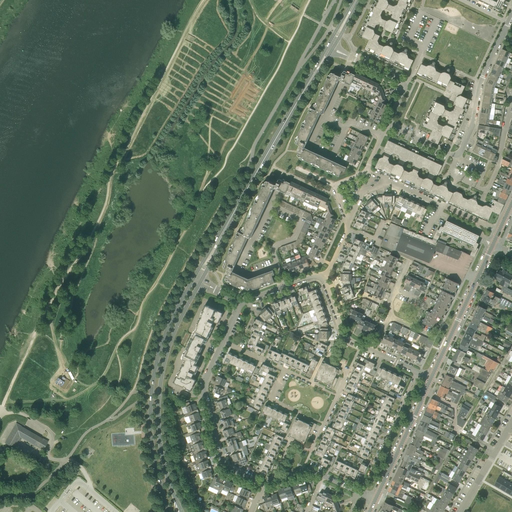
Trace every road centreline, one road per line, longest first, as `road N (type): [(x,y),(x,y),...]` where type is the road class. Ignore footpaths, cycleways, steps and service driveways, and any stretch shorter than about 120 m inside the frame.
road 1 (secondary): [(193,278),(152,380),(151,435),(169,511)]
road 2 (secondary): [(180,511),(164,465),(158,405),(176,327),(200,282)]
road 3 (secondary): [(219,237),(329,48)]
road 4 (residential): [(271,484),(292,440),(312,449),(348,369),(328,360),(342,331)]
road 5 (residential): [(262,486),(225,469),(214,438),(204,388),(221,341)]
road 6 (tertiary): [(430,379),(492,244)]
road 7 (residential): [(361,494),(416,372)]
road 8 (tertiary): [(374,500),(430,379)]
road 9 (residential): [(387,125),(406,84),(329,48)]
road 10 (residential): [(457,157),(501,35)]
